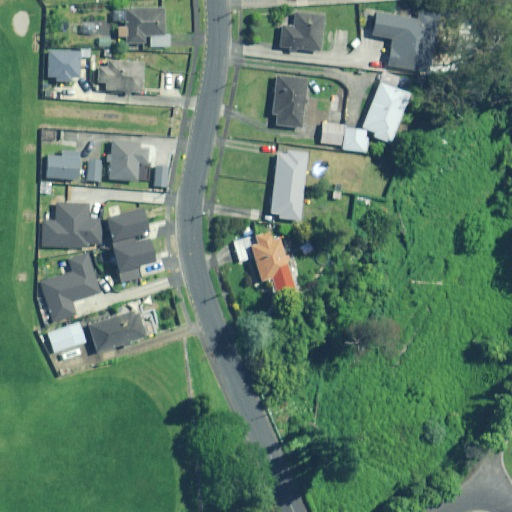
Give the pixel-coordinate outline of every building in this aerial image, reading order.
[(165,35),(164,9),(124,11),(125,27),(118,28),(118,37),(125,37),(126,45),(144,44),(144,37),(150,37),(150,47),(170,47),(170,35),(165,35)] [(437,16),(416,12),(415,21),(376,13),(372,36),(390,39),(385,66),(426,74),(437,16)] [(323,16),(293,14),(293,28),(280,27),(279,49),(321,52),(323,16)] [(80,53),(48,51),(47,79),(79,80),(80,53)] [(144,63),(97,61),(96,83),(105,83),(105,91),(143,93),(144,63)] [(305,80),(275,78),(271,114),(276,115),(275,126),(300,129),(305,80)] [(406,94),(378,83),(360,127),(372,132),(370,137),(387,143),(406,94)] [(344,126),(323,123),(320,143),(341,146),(340,150),(363,152),(366,131),(343,129),(344,126)] [(150,145),(112,141),(108,180),(137,182),(138,163),(149,164),(150,145)] [(277,151),(269,214),(277,215),(276,218),(300,221),(308,155),(277,151)] [(80,153),(62,152),(62,157),(48,157),(47,179),(78,180),(80,153)] [(102,162),(89,161),(88,181),(101,182),(102,162)] [(168,188),(169,168),(156,167),(155,187),(168,188)] [(124,226),(125,208),(84,206),(83,226),(69,226),(68,241),(96,243),(111,243),(112,226),(124,226)] [(293,290),(288,272),(279,241),(272,243),(270,233),(248,240),(234,243),(240,263),(254,259),(260,282),(270,279),(274,295),(293,290)] [(302,257),(312,250),(305,240),(296,247),(302,257)] [(67,254),(47,261),(56,298),(78,297),(78,278),(101,268),(96,243),(67,254)] [(145,339),(137,311),(88,325),(96,353),(145,339)] [(85,343),(79,323),(48,333),(54,353),(85,343)]
